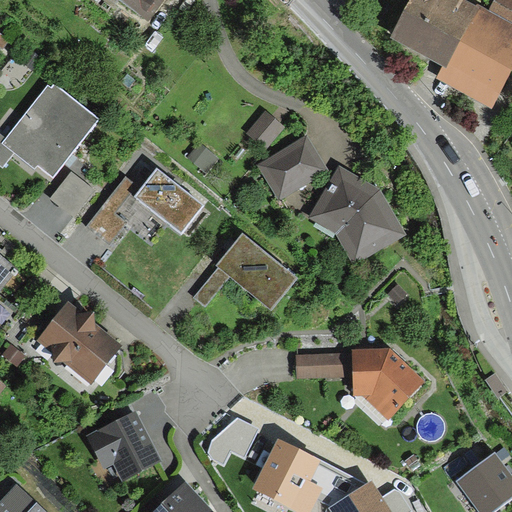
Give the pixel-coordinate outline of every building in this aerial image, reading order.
[(114,0),(139,18),(153,0),(114,0)] [(400,0),(380,37),(438,69),(431,80),(485,110),(511,61),(511,0),(497,0),(488,16),(458,0),(400,0)] [(96,121),(51,85),(5,144),(50,180),(96,121)] [(255,133),(273,147),(289,128),(271,113),(255,133)] [(319,171),(302,143),(261,168),(278,196),(319,171)] [(205,159),(194,149),(186,159),(197,169),(205,159)] [(179,236),(200,208),(154,172),(132,199),(179,236)] [(353,259),(395,235),(373,196),(338,175),(331,187),(329,187),(327,191),(328,192),(320,207),(336,216),(342,226),(336,229),(353,259)] [(91,191),(72,177),(54,201),(74,216),(91,191)] [(216,267),(268,310),(291,281),(240,239),(216,267)] [(0,285),(12,271),(0,261),(0,285)] [(394,287),(386,295),(394,304),(402,295),(394,287)] [(89,318),(78,319),(65,308),(38,341),(52,352),(53,362),(62,361),(83,377),(93,364),(106,374),(115,362),(119,362),(119,354),(114,350),(115,349),(90,328),(89,318)] [(353,398),(380,423),(386,417),(387,419),(418,385),(386,353),(351,355),(351,357),(321,358),(322,377),(351,376),(352,395),(353,395),(353,398)] [(121,479),(154,462),(131,417),(88,439),(102,466),(112,461),(121,479)] [(257,429),(238,420),(214,442),(210,453),(215,459),(224,463),(230,449),(245,456),(257,429)] [(320,460),(279,440),(254,488),(301,511),(309,511),(322,488),(309,482),(320,460)] [(483,511),(511,491),(511,489),(491,461),(460,483),(481,511),(483,511)] [(387,511),(372,487),(334,511),(387,511)] [(200,511),(179,490),(155,511),(200,511)] [(396,511),(413,511),(407,490),(392,495),(396,511)] [(33,511),(12,494),(0,507),(0,511),(33,511)]
